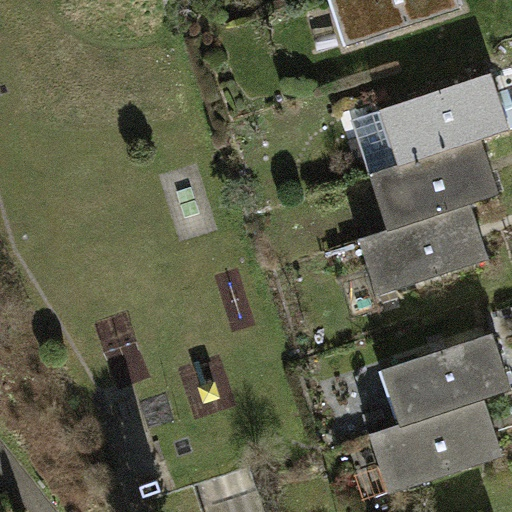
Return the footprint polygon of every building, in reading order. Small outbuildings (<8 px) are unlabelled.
[(332,0),(339,21),(352,17),(356,29),(353,30),(357,43),(461,9),(457,0),(332,0)] [(347,46),(357,43),(353,30),(356,29),(352,17),(339,21),(347,46)] [(492,73),(352,120),(371,175),(482,139),(510,129),(492,73)] [(500,195),(482,139),(371,175),(381,206),(392,203),(399,226),(471,202),(472,205),(500,195)] [(490,258),(472,205),(471,202),(399,226),(389,230),(360,240),(369,266),(378,295),(490,258)] [(381,206),(389,230),(399,226),(392,203),(381,206)] [(378,295),(369,266),(351,272),(365,314),(383,308),(378,295)] [(400,390),(390,394),(401,426),(484,398),(511,388),(511,387),(493,333),(392,367),(400,390)] [(383,370),(390,394),(400,390),(392,367),(383,370)] [(503,455),(484,398),(401,426),(371,436),(382,468),(394,464),(398,475),(395,476),(400,489),(503,455)] [(394,464),(382,468),(390,493),(400,489),(395,476),(398,475),(394,464)]
